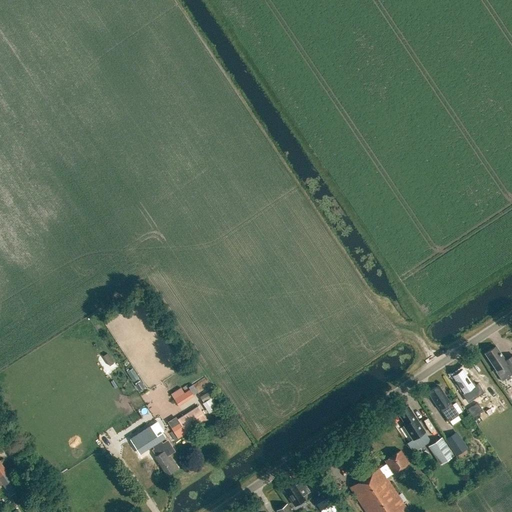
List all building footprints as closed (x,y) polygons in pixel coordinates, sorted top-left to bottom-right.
[(511,356),(505,362),(495,347),(485,353),(497,371),(496,371),(502,381),(511,374),(511,373),(511,372),(511,356)] [(466,401),(474,395),(470,389),(473,387),(462,370),(453,376),(465,393),(463,395),(466,401)] [(193,385),(189,388),(194,395),(198,393),(193,385)] [(449,402),(438,386),(428,392),(440,410),(441,410),(446,418),(449,422),(460,416),(456,411),(450,402),(449,402)] [(178,405),(194,395),(190,389),(174,399),(178,405)] [(203,402),(215,394),(211,389),(200,396),(203,402)] [(209,413),(222,404),(215,395),(202,403),(209,413)] [(473,417),(483,410),(477,402),(468,409),(473,417)] [(178,438),(207,420),(198,406),(177,419),(180,423),(172,428),(178,438)] [(414,440),(425,433),(408,407),(399,413),(407,425),(405,426),(414,440)] [(150,426),(130,439),(137,449),(142,446),(145,451),(165,438),(162,433),(157,436),(150,426)] [(456,432),(445,439),(455,455),(466,448),(456,432)] [(441,465),(453,457),(441,439),(429,447),(441,465)] [(168,453),(173,450),(169,443),(161,448),(158,443),(154,446),(155,448),(154,449),(157,455),(154,457),(166,475),(178,468),(168,453)] [(408,463),(400,451),(385,461),(387,464),(380,469),(380,468),(350,488),(365,511),(409,511),(386,477),(408,463)] [(20,489),(5,466),(0,458),(0,479),(0,480),(0,479),(0,485),(3,484),(10,495),(20,489)] [(305,500),(302,496),(309,491),(302,481),(295,486),(292,481),(282,487),(295,506),(305,500)] [(323,488),(311,495),(321,511),(332,504),(323,488)]
